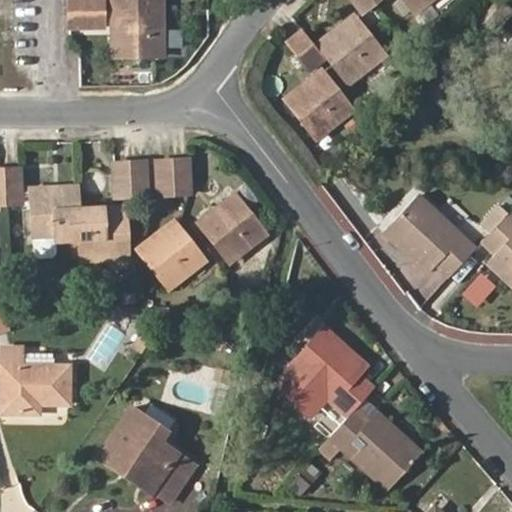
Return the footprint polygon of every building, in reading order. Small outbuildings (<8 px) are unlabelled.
[(100,0),(67,0),(68,11),(101,10),(100,0)] [(159,8),(158,0),(110,0),(111,9),(159,8)] [(353,0),(364,13),(376,3),(373,0),(353,0)] [(406,0),(416,13),(432,0),(406,0)] [(131,57),(160,56),(159,8),(111,9),(111,29),(117,29),(117,37),(111,37),(111,50),(131,50),(131,57)] [(68,29),(101,28),(101,10),(68,11),(68,29)] [(369,33),(356,17),(351,21),(364,37),(369,33)] [(337,40),(333,35),(320,45),(349,83),(385,55),(369,33),(364,37),(351,21),(339,30),(343,35),(337,40)] [(310,73),(326,60),(301,28),(284,41),(310,73)] [(339,30),(333,35),(337,40),(343,35),(339,30)] [(315,139),(353,109),(324,73),(311,83),(315,88),(309,93),(304,89),(293,98),(304,112),(298,117),(315,139)] [(311,83),(304,89),(309,93),(315,88),(311,83)] [(298,117),(304,112),(293,98),(287,102),(298,117)] [(160,196),(174,196),(173,161),(159,162),(160,196)] [(174,196),(191,195),(190,161),(173,161),(174,196)] [(116,198),(133,198),(132,163),(114,163),(116,198)] [(133,198),(147,197),(147,163),(132,163),(133,198)] [(6,202),(23,201),(20,166),(4,167),(6,202)] [(80,257),(78,211),(77,189),(62,190),(62,197),(54,198),(53,191),(40,191),(41,210),(31,210),(35,254),(39,258),(54,258),(57,254),(57,238),(72,238),(73,257),(80,257)] [(31,210),(41,210),(40,191),(30,192),(31,210)] [(440,264),(452,276),(478,247),(420,194),(385,231),(431,272),(440,264)] [(251,211),(239,196),(232,202),(244,217),(251,211)] [(202,226),(231,263),(268,233),(251,211),(244,217),(232,202),(222,210),(226,215),(219,220),(216,215),(202,226)] [(128,235),(122,235),(121,227),(127,227),(127,210),(78,211),(80,257),(109,256),(109,248),(128,247),(128,235)] [(222,210),(216,215),(219,220),(226,215),(222,210)] [(511,279),(511,212),(511,211),(486,239),(499,251),(491,259),(511,279)] [(188,237),(176,223),(170,228),(182,242),(188,237)] [(169,288),(206,259),(188,237),(182,242),(170,228),(160,236),(163,242),(157,247),(153,242),(139,252),(169,288)] [(160,236),(153,242),(157,247),(163,242),(160,236)] [(109,256),(128,256),(128,247),(109,248),(109,256)] [(320,326),(288,362),(347,416),(355,407),(371,387),(359,377),(367,368),(320,326)] [(37,402),(67,402),(67,366),(54,366),(23,365),(23,345),(2,345),(1,412),(37,413),(37,402)] [(54,366),(54,346),(23,345),(23,365),(54,366)] [(70,419),(71,405),(42,403),(41,417),(70,419)] [(377,409),(368,418),(355,407),(347,416),(331,435),(340,443),(389,487),(423,449),(377,409)] [(168,467),(176,456),(159,444),(165,434),(131,410),(97,458),(116,472),(123,464),(155,486),(151,493),(168,505),(186,479),(168,467)] [(320,447),(329,456),(340,443),(331,435),(320,447)] [(186,479),(193,468),(176,456),(168,467),(186,479)] [(116,472),(149,495),(151,493),(155,486),(123,464),(116,472)]
